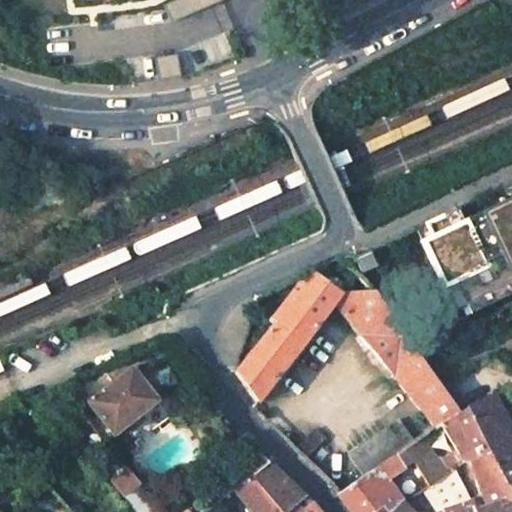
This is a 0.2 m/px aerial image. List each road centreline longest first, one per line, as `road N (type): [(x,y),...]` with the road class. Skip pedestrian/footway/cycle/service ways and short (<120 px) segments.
road 1 (tertiary): [(337,238),(231,288),(213,305),(205,351),(234,406),(332,511)]
road 2 (tertiary): [(278,78),(158,111),(94,113),(0,93)]
road 3 (residential): [(511,170),(368,237),(337,238)]
road 4 (tertiary): [(278,78),(341,225),(337,238)]
road 5 (tertiary): [(428,0),(278,78)]
